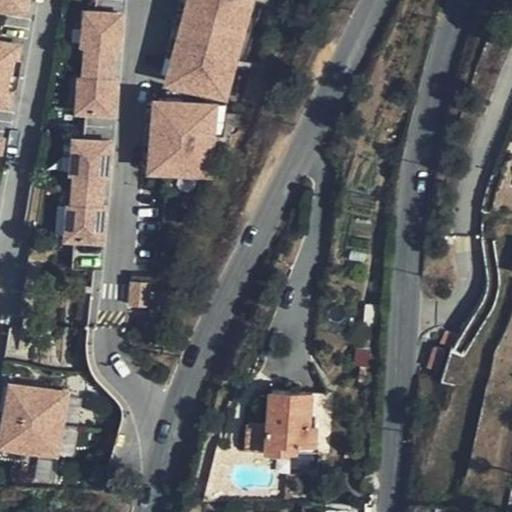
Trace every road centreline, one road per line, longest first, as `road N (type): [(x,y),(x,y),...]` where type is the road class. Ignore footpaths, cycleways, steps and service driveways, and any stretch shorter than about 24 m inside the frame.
road 1 (tertiary): [(178,414),(376,0)]
road 2 (residential): [(145,0),(112,342),(128,381),(178,414)]
road 3 (tertiary): [(462,0),(420,170),(406,317)]
road 4 (residential): [(0,304),(49,0)]
road 5 (residential): [(511,86),(474,191),(467,293),(456,306),(406,317)]
road 6 (tertiary): [(406,317),(392,511)]
